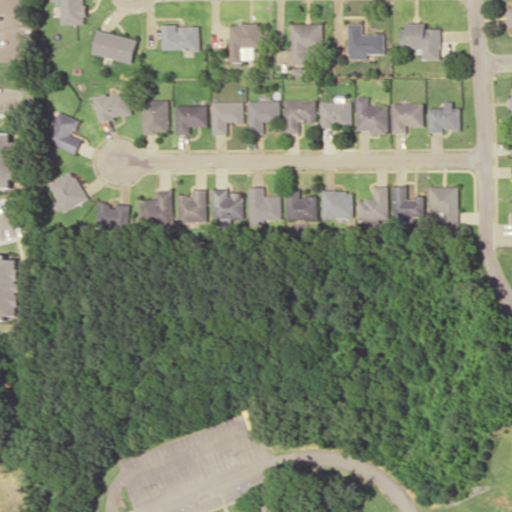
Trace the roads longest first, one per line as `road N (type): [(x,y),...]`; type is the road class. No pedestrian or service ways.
road 1 (residential): [(485,158),(122,160)]
road 2 (residential): [(511,304),(486,240),(474,0)]
